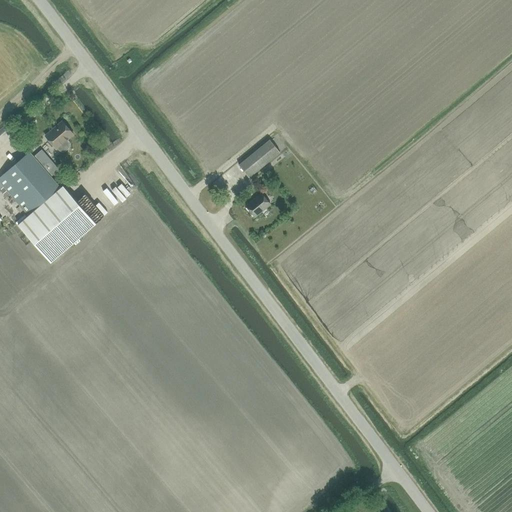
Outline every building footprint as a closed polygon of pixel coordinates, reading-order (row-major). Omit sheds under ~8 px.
[(94,84),(98,81),(90,73),(87,76),(94,84)] [(95,85),(90,90),(101,102),(106,98),(95,85)] [(57,150),(58,149),(60,151),(62,152),(66,152),(69,149),(70,147),(70,145),(69,143),(67,141),(74,135),(62,122),(46,137),(57,150)] [(250,178),(266,164),(280,153),(269,140),(239,165),(250,178)] [(60,187),(40,164),(30,152),(0,177),(0,182),(28,215),(60,187)] [(17,224),(51,263),(96,224),(63,186),(61,188),(60,187),(28,215),(17,224)] [(107,193),(119,204),(123,200),(111,189),(107,193)] [(0,203),(5,207),(9,199),(0,194),(0,203)] [(246,207),(255,217),(270,205),(261,194),(246,207)]
